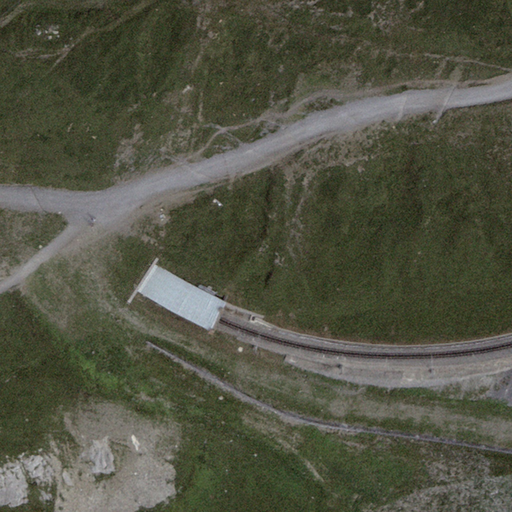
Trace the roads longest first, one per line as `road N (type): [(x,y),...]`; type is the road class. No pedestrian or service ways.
road 1 (track): [(151,192),(361,111),(511,88)]
road 2 (track): [(151,192),(82,202),(0,191)]
